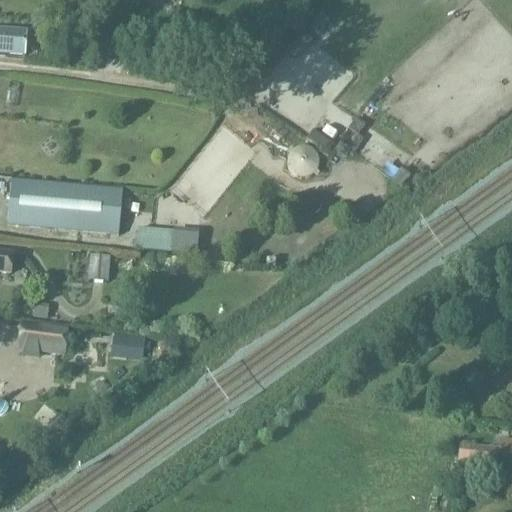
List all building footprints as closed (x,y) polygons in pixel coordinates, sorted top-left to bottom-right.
[(0,31),(0,57),(26,59),(28,34),(0,31)] [(118,237),(121,193),(10,184),(7,227),(118,237)] [(138,230),(136,251),(195,256),(197,235),(138,230)] [(0,276),(10,278),(13,255),(0,253),(0,276)] [(89,257),(87,282),(107,284),(109,258),(89,257)] [(36,306),(34,320),(47,322),(49,308),(36,306)] [(21,326),(18,352),(62,357),(65,331),(21,326)] [(511,331),(502,331),(500,345),(511,346),(511,331)] [(113,337),(111,356),(142,359),(143,341),(113,337)] [(21,428),(21,429),(21,430),(21,431),(21,432),(22,432),(22,433),(22,434),(23,434),(23,435),(24,435),(25,436),(26,437),(27,437),(28,437),(29,438),(30,438),(31,437),(32,437),(33,437),(34,436),(35,436),(35,435),(36,435),(37,434),(38,433),(38,432),(38,431),(39,430),(39,429),(39,428),(39,427),(38,426),(38,425),(37,424),(37,423),(36,422),(35,422),(35,421),(34,421),(33,420),(32,420),(31,420),(30,420),(29,420),(28,420),(27,420),(26,420),(25,421),(24,422),(23,422),(23,423),(22,423),(22,424),(22,425),(21,425),(21,426),(21,427),(21,428)] [(62,420),(56,429),(63,434),(70,425),(62,420)] [(511,446),(500,445),(499,457),(511,458),(511,446)] [(460,447),(458,460),(492,464),(494,450),(460,447)]
